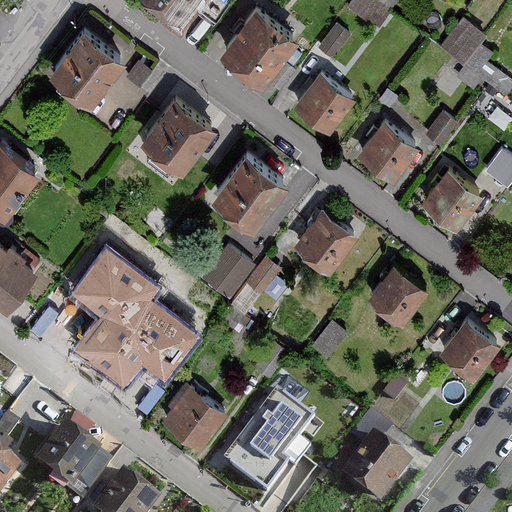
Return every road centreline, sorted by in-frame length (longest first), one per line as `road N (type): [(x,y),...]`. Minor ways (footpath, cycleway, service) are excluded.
road 1 (residential): [(511,307),(106,0)]
road 2 (residential): [(0,328),(239,511)]
road 3 (unclassified): [(437,511),(511,416)]
